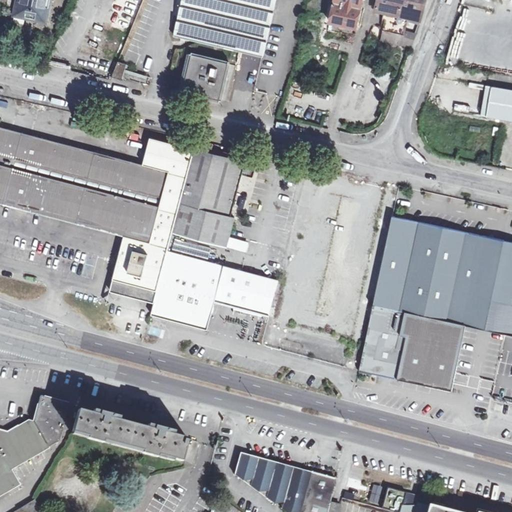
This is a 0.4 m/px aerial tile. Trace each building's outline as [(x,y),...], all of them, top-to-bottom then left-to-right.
[(15,0),(11,19),(43,26),(48,0),(15,0)] [(100,12),(117,15),(117,14),(113,13),(113,12),(111,10),(111,9),(112,7),(113,6),(114,6),(116,6),(117,0),(96,0),(92,10),(100,12)] [(117,0),(116,6),(114,6),(113,6),(112,7),(111,9),(111,10),(113,12),(113,13),(117,14),(117,15),(117,17),(130,21),(131,16),(135,17),(136,14),(138,14),(143,0),(117,0)] [(274,0),(182,0),(174,37),(183,39),(261,58),(274,0)] [(333,0),(333,4),(360,10),(361,0),(333,0)] [(402,36),(403,35),(407,18),(419,20),(423,0),(377,0),(375,10),(384,12),(382,19),(385,20),(382,31),(402,36)] [(329,22),(355,28),(360,10),(333,4),(329,22)] [(403,35),(402,36),(399,45),(412,48),(415,39),(403,35)] [(228,64),(192,55),(182,92),(219,101),(228,64)] [(112,77),(121,80),(122,77),(125,70),(126,65),(118,62),(112,77)] [(125,70),(122,77),(143,84),(145,78),(125,70)] [(495,87),(488,86),(483,115),(490,116),(495,87)] [(511,120),(511,90),(495,87),(490,116),(511,120)] [(66,111),(63,125),(78,128),(81,114),(66,111)] [(0,198),(2,199),(18,134),(0,129),(0,198)] [(76,218),(93,154),(65,146),(18,134),(2,199),(48,211),(76,218)] [(141,166),(93,154),(76,218),(124,231),(116,261),(108,293),(141,301),(152,304),(192,151),(148,139),(141,166)] [(233,220),(230,219),(232,209),(243,165),(217,158),(193,152),(178,207),(170,236),(225,250),(233,220)] [(455,372),(461,343),(466,324),(484,328),(506,333),(511,306),(511,239),(501,237),(393,214),(360,368),(452,388),(455,372)] [(162,317),(177,320),(192,260),(165,253),(152,304),(151,309),(150,313),(162,317)] [(222,268),(192,260),(177,320),(189,323),(206,328),(207,326),(212,304),(222,268)] [(222,268),(212,304),(219,306),(227,308),(254,315),(268,319),(277,282),(234,271),(228,270),(222,268)] [(32,423),(26,426),(41,451),(53,445),(57,443),(62,429),(69,406),(45,400),(44,402),(41,405),(38,404),(35,414),(32,423)] [(126,447),(132,425),(119,421),(120,417),(107,413),(94,409),(92,413),(80,410),(78,409),(72,432),(86,436),(85,439),(101,443),(102,440),(126,447)] [(132,425),(126,447),(139,451),(139,454),(155,459),(155,456),(180,463),(180,462),(186,442),(186,441),(172,437),(173,432),(159,428),(147,425),(146,429),(132,425)] [(0,451),(9,468),(41,451),(26,426),(10,434),(7,436),(0,433),(0,451)] [(186,442),(180,462),(190,465),(196,445),(186,442)] [(0,472),(9,468),(0,451),(0,472)] [(266,494),(275,466),(266,467),(258,461),(249,462),(240,456),(238,462),(233,477),(242,483),(251,483),(249,489),(257,495),(266,494)] [(275,466),(266,494),(264,501),(272,507),(282,506),(280,511),(327,511),(330,503),(331,495),(334,482),(310,476),(301,477),(293,471),(283,472),(275,466)] [(9,468),(0,472),(0,492),(17,483),(9,468)] [(380,499),(386,486),(374,481),(368,494),(380,499)] [(426,511),(429,505),(418,502),(419,496),(412,495),(404,492),(392,489),(391,494),(388,501),(403,505),(400,511),(426,511)] [(41,511),(42,511),(33,498),(8,511),(41,511)] [(330,503),(327,511),(338,511),(340,507),(330,503)]
